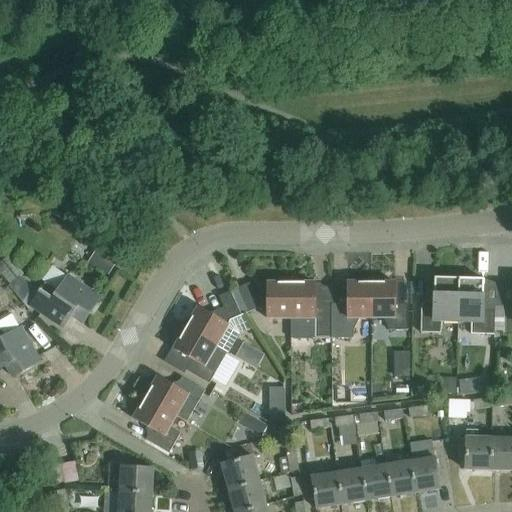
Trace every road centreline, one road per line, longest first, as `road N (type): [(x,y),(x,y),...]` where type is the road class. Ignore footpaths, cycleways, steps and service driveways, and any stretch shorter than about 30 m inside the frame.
road 1 (unclassified): [(77,405),(184,256),(210,234),(511,215)]
road 2 (residential): [(187,511),(181,475),(77,405)]
